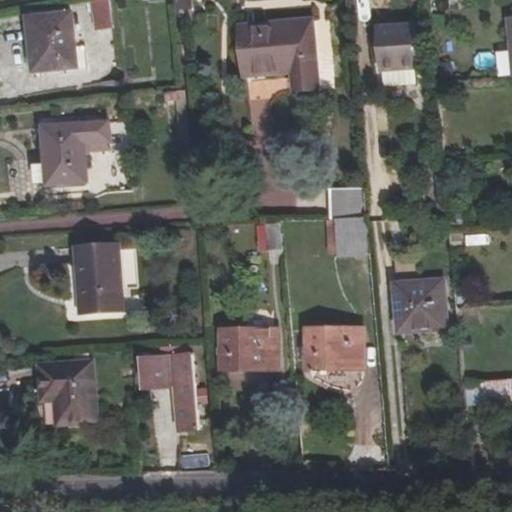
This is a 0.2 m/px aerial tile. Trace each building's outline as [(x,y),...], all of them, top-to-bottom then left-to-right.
[(106,0),(92,2),(96,31),(113,29),(109,0),(106,0)] [(192,10),(190,0),(177,0),(179,11),(192,10)] [(360,0),(361,15),(372,15),(371,0),(360,0)] [(28,19),(34,74),(79,69),(73,13),(28,19)] [(293,73),(295,93),(319,91),(313,20),(241,27),(245,78),(293,73)] [(377,27),(381,73),(383,73),(416,71),(420,70),(417,24),(377,27)] [(383,73),(384,87),(417,85),(416,71),(383,73)] [(166,94),(166,102),(186,100),(185,92),(166,94)] [(109,142),(110,152),(130,150),(128,122),(44,129),(49,186),(88,183),(86,154),(86,144),(109,142)] [(110,152),(109,142),(86,144),(86,154),(110,152)] [(330,190),(331,220),(336,220),(362,219),(362,189),(330,190)] [(336,220),(338,257),(368,255),(366,219),(362,219),(336,220)] [(81,315),(125,312),(120,246),(76,249),(81,315)] [(395,256),(397,287),(422,285),(420,254),(395,256)] [(397,287),(401,333),(447,328),(442,283),(422,285),(397,287)] [(222,372),(280,372),(280,331),(222,331),(222,372)] [(365,331),(307,331),(308,370),(365,371),(365,331)] [(176,388),(180,432),(201,431),(194,356),(143,360),(145,390),(176,388)] [(94,364),(41,367),(43,391),(56,390),(57,401),(59,426),(98,423),(94,364)] [(511,379),(500,381),(502,394),(511,392),(511,379)] [(500,381),(483,383),(485,404),(511,401),(511,392),(502,394),(500,381)] [(467,384),(469,406),(485,404),(483,383),(467,384)] [(56,390),(43,391),(44,402),(57,401),(56,390)] [(473,445),(491,443),(489,427),(472,429),(473,445)] [(208,467),(208,454),(183,454),(183,467),(208,467)]
